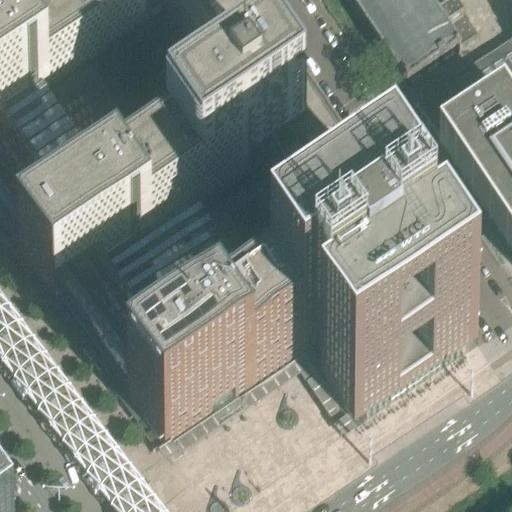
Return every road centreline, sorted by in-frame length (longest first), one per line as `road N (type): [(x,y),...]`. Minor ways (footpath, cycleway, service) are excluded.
road 1 (residential): [(281,0),(511,342)]
road 2 (secondary): [(511,390),(340,511)]
road 3 (tertiary): [(97,511),(0,383)]
